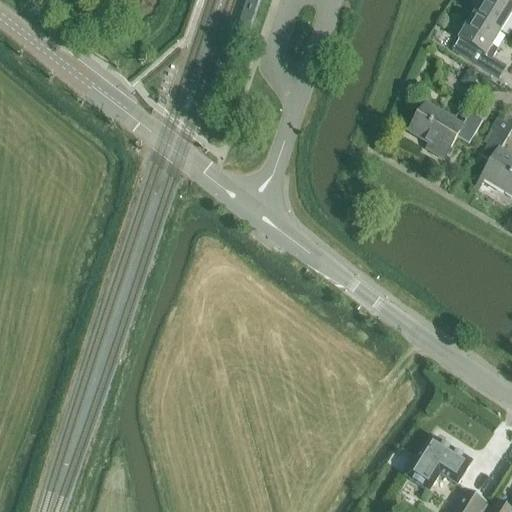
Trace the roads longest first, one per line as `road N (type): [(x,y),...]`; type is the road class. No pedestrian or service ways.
road 1 (tertiary): [(363,295),(0,16)]
road 2 (tertiary): [(363,295),(511,401)]
